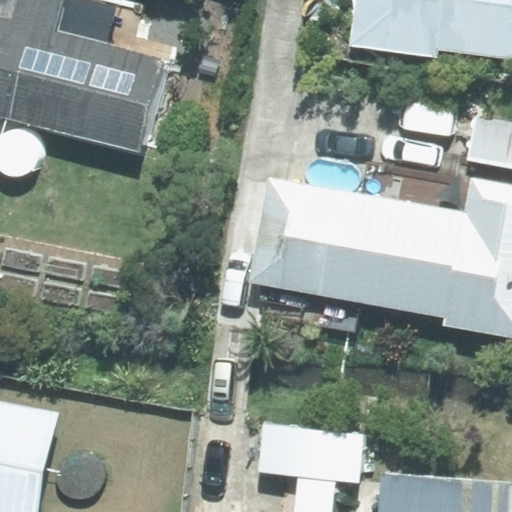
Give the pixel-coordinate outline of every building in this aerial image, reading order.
[(0,0),(0,104),(146,142),(169,52),(63,25),(69,0),(0,0)] [(511,0),(360,0),(358,40),(511,52),(511,0)] [(511,120),(481,116),(474,164),(511,169),(511,120)] [(472,205),(277,169),(258,272),(452,307),(450,314),(511,325),(511,177),(477,171),(472,205)] [(0,393),(0,509),(14,511),(39,511),(61,406),(0,393)] [(376,436),(268,424),(261,479),(370,492),(376,436)] [(470,511),(471,470),(390,466),(388,511),(470,511)]
